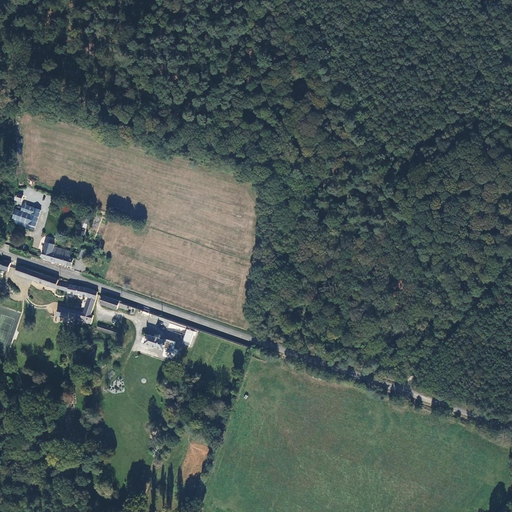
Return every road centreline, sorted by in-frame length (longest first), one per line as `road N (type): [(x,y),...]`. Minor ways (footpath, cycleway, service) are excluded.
road 1 (tertiary): [(511,428),(0,251)]
road 2 (track): [(399,191),(490,291)]
road 3 (track): [(490,291),(401,390)]
